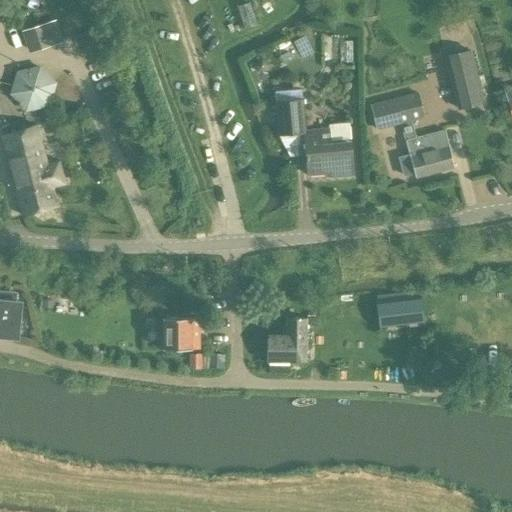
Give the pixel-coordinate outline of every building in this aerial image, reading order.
[(53,21),(42,25),(24,30),(30,51),(48,45),(60,41),(53,21)] [(483,102),(470,51),(445,57),(458,109),(483,102)] [(16,70),(9,93),(25,112),(49,106),(56,83),(39,65),(16,70)] [(511,119),(511,88),(503,91),(511,120),(511,119)] [(444,130),(425,135),(415,137),(411,121),(424,118),(418,92),(369,104),(376,130),(403,123),(407,140),(405,140),(409,154),(399,157),(403,175),(414,172),(415,178),(454,168),(444,130)] [(349,142),(329,144),(327,129),(304,131),(301,101),(275,103),(278,134),(304,132),(308,174),(331,172),(332,176),(352,175),(349,142)] [(22,214),(57,204),(53,187),(66,184),(59,160),(46,163),(36,126),(1,136),(22,214)] [(20,302),(14,301),(14,294),(0,292),(0,334),(17,336),(20,302)] [(380,329),(423,324),(419,296),(377,301),(380,329)] [(199,317),(189,317),(164,317),(164,349),(199,349),(199,317)] [(285,334),(267,334),(266,361),(305,361),(306,318),(286,318),(285,334)] [(201,368),(202,353),(188,353),(188,368),(201,368)]
